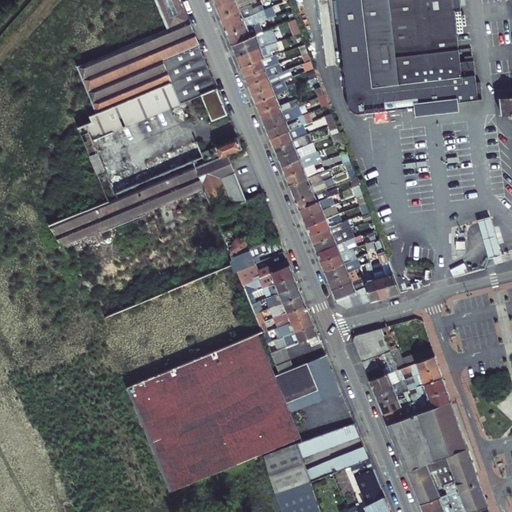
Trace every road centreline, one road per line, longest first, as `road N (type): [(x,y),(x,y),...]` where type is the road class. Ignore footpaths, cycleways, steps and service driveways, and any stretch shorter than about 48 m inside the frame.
road 1 (residential): [(194,0),(330,328)]
road 2 (residential): [(428,299),(503,511)]
road 3 (residential): [(330,328),(405,511)]
